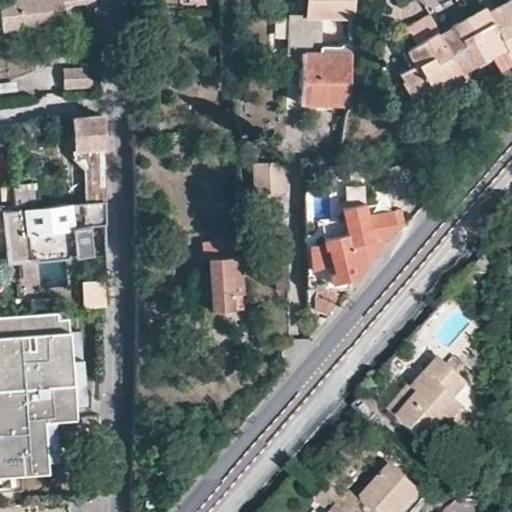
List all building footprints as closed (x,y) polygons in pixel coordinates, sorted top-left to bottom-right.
[(0,0),(0,4),(3,26),(65,18),(62,0),(0,0)] [(308,0),(308,14),(353,16),(354,0),(308,0)] [(497,0),(485,6),(486,8),(488,12),(500,6),(497,0)] [(511,26),(511,0),(510,0),(500,6),(511,26)] [(465,12),(468,17),(486,8),(485,6),(484,3),(465,12)] [(508,49),(511,46),(511,26),(500,6),(488,12),(505,44),(508,49)] [(468,17),(487,53),(505,44),(488,12),(486,8),(468,17)] [(453,25),(468,17),(465,12),(450,20),(453,25)] [(308,14),(290,13),(288,39),(304,40),(303,52),(302,51),(302,53),(299,102),(349,104),(353,16),(308,14)] [(418,37),(402,45),(399,47),(407,64),(396,69),(401,77),(398,79),(407,96),(429,85),(432,91),(460,75),(458,69),(438,33),(435,27),(434,28),(426,14),(410,23),(418,37)] [(473,61),(487,53),(468,17),(453,25),(473,61)] [(450,20),(435,27),(438,33),(453,25),(450,20)] [(395,31),(402,45),(418,37),(410,23),(395,31)] [(458,69),(473,61),(453,25),(438,33),(458,69)] [(304,40),(288,39),(287,53),(302,53),(302,51),(303,52),(304,40)] [(63,71),(65,89),(92,87),(90,68),(63,71)] [(101,184),(100,114),(71,118),(72,168),(67,167),(67,173),(85,173),(86,187),(101,185),(101,184)] [(28,156),(27,127),(13,128),(14,156),(28,156)] [(283,172),(284,141),(253,141),(252,171),(283,172)] [(14,188),(16,205),(37,202),(35,185),(14,188)] [(0,210),(13,209),(11,195),(0,196),(0,210)] [(58,204),(59,207),(0,213),(0,252),(1,252),(3,267),(90,257),(87,228),(102,226),(102,215),(102,199),(58,204)] [(322,242),(308,244),(310,269),(330,263),(333,270),(327,271),(330,282),(357,276),(385,243),(383,237),(391,236),(397,230),(392,209),(367,213),(365,206),(342,211),(346,232),(322,238),(322,242)] [(241,287),(239,240),(201,243),(201,256),(208,257),(211,309),(231,308),(231,293),(235,293),(241,287)] [(288,260),(266,260),(267,270),(276,270),(277,288),(289,287),(288,260)] [(318,316),(337,310),(331,291),(312,297),(318,316)] [(71,337),(70,324),(62,324),(61,316),(0,320),(0,485),(49,482),(45,431),(77,429),(75,413),(86,413),(81,337),(71,337)] [(419,386),(423,392),(403,415),(435,445),(451,428),(444,422),(451,416),(456,422),(470,407),(460,397),(473,383),(446,357),(419,386)] [(394,407),(403,415),(423,392),(419,386),(416,384),(394,407)] [(451,428),(456,422),(451,416),(444,422),(451,428)] [(403,511),(424,489),(395,462),(365,496),(382,511),(403,511)] [(337,497),(326,487),(319,496),(329,505),(337,497)] [(413,511),(430,494),(424,489),(403,511),(413,511)] [(353,511),(343,502),(333,511),(353,511)]
